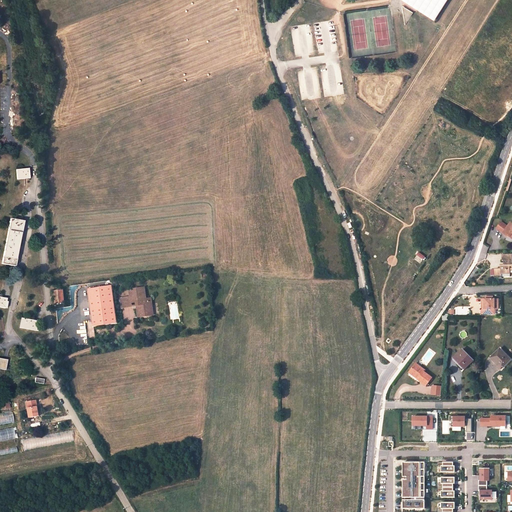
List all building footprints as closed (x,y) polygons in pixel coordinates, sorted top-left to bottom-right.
[(403,0),(435,20),(448,0),(403,0)] [(406,24),(413,13),(406,9),(403,14),(404,22),(406,24)] [(28,169),(16,170),(17,180),(29,179),(28,169)] [(22,221),(10,219),(2,264),(14,266),(22,221)] [(507,227),(501,223),(497,229),(507,236),(507,235),(511,238),(511,223),(510,223),(507,227)] [(511,255),(502,255),(503,261),(504,261),(504,265),(501,265),(501,269),(495,269),(495,276),(501,275),(501,276),(510,276),(509,270),(511,269),(511,260),(511,255)] [(112,286),(87,289),(92,322),(93,327),(117,324),(112,286)] [(144,288),(135,290),(135,291),(137,306),(138,317),(148,316),(147,311),(153,310),(151,299),(146,299),(144,288)] [(63,290),(54,291),(55,304),(64,303),(64,297),(63,290)] [(130,297),(121,298),(122,308),(132,306),(130,297)] [(494,298),(485,299),(484,309),(481,309),(482,314),(494,314),(494,298)] [(40,322),(22,318),(20,328),(37,331),(40,322)] [(473,360),(462,349),(455,357),(460,362),(458,363),(464,369),(473,360)] [(510,359),(500,349),(491,357),(498,363),(496,364),(501,369),(510,359)] [(425,370),(416,364),(411,370),(420,376),(418,379),(418,380),(426,385),(431,378),(423,372),(425,370)] [(411,370),(409,373),(418,379),(420,376),(411,370)] [(441,386),(432,385),(431,394),(441,395),(441,386)] [(8,400),(0,401),(0,405),(1,410),(9,408),(8,400)] [(36,400),(29,402),(31,408),(28,408),(30,418),(39,416),(36,400)] [(12,412),(0,414),(0,424),(14,422),(12,412)] [(413,417),(413,426),(423,426),(427,426),(427,429),(432,429),(432,416),(427,416),(427,417),(413,417)] [(457,416),(450,416),(450,421),(452,421),(452,427),(453,427),(461,427),(465,426),(465,422),(466,422),(467,432),(472,432),(471,419),(465,419),(465,417),(457,417),(457,416)] [(506,416),(491,416),(491,419),(481,419),(481,426),(491,426),(491,425),(495,425),(495,427),(500,427),(500,426),(505,426),(506,426),(506,416)] [(16,428),(0,430),(0,441),(18,438),(16,428)] [(73,430),(22,440),(24,451),(75,441),(73,430)] [(405,497),(424,497),(424,463),(420,463),(420,462),(403,462),(403,474),(403,477),(405,477),(405,497)] [(442,472),(455,472),(455,466),(450,466),(450,462),(437,462),(437,466),(442,466),(442,472)] [(481,475),(481,480),(479,480),(479,486),(487,486),(487,481),(489,481),(489,468),(481,468),(481,475)] [(455,484),(455,477),(442,477),(442,483),(437,483),(437,492),(442,492),(442,497),(455,497),(455,491),(450,491),(450,484),(455,484)] [(492,499),(492,491),(487,491),(487,486),(479,486),(479,491),(480,491),(480,496),(480,499),(492,499)] [(403,500),(403,509),(425,509),(425,500),(403,500)] [(455,509),(455,502),(442,502),(442,508),(437,508),(437,511),(449,511),(450,509),(455,509)]
